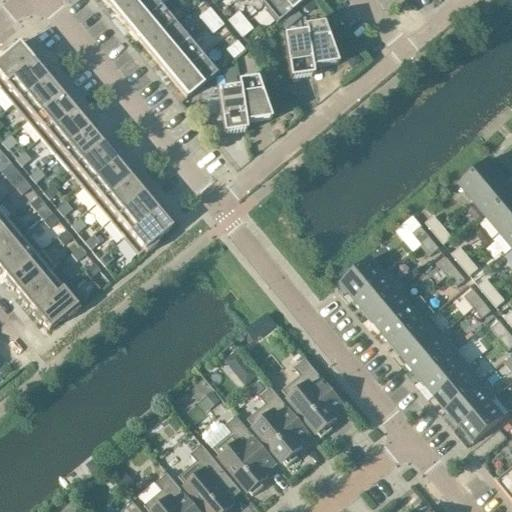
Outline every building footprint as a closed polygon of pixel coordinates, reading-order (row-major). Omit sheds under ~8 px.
[(136,0),(102,0),(100,2),(107,11),(109,10),(114,17),(113,18),(114,19),(136,0)] [(160,8),(153,0),(136,0),(114,19),(121,28),(122,27),(128,34),(127,35),(128,35),(160,8)] [(272,0),(255,0),(262,8),(272,0)] [(272,0),(262,8),(276,25),(306,0),(272,0)] [(174,25),(160,8),(128,35),(135,44),(136,43),(142,50),(141,51),(141,52),(174,25)] [(216,18),(208,10),(198,19),(205,27),(216,18)] [(300,18),(294,11),(278,25),(284,31),(300,18)] [(245,22),(238,14),(227,23),(234,31),(245,22)] [(223,27),(216,18),(205,27),(212,36),(223,27)] [(241,40),(252,31),(245,22),(234,31),(241,40)] [(188,42),(174,25),(141,52),(149,61),(150,60),(156,67),(155,68),(155,69),(188,42)] [(310,72),(336,68),(322,27),(303,30),(304,36),(310,72)] [(310,72),(304,36),(282,39),(288,83),(312,79),(310,72)] [(202,58),(188,42),(155,69),(163,78),(164,76),(170,83),(168,85),(169,85),(202,58)] [(243,52),(236,43),(225,52),(233,60),(243,52)] [(0,89),(34,61),(26,52),(24,53),(18,46),(1,59),(0,58),(0,89)] [(169,85),(176,94),(178,93),(185,102),(216,76),(202,58),(169,85)] [(48,78),(47,77),(45,79),(40,73),(42,71),(34,61),(0,89),(0,94),(12,108),(48,78)] [(62,95),(61,94),(59,96),(54,89),(56,88),(48,78),(12,108),(25,125),(62,95)] [(244,127),(270,123),(256,82),(236,85),(237,91),(244,127)] [(244,127),(237,91),(215,95),(222,138),(245,135),(244,127)] [(75,111),(75,110),(73,112),(68,106),(70,104),(62,95),(25,125),(39,141),(75,111)] [(89,128),(89,127),(87,129),(81,122),(83,121),(75,111),(39,141),(53,158),(89,128)] [(103,144),(101,145),(95,139),(97,137),(89,128),(53,158),(67,174),(103,144)] [(16,145),(10,138),(0,145),(7,153),(16,145)] [(117,161),(116,160),(114,162),(109,156),(111,154),(103,144),(67,174),(81,191),(117,161)] [(29,162),(23,154),(14,162),(20,169),(29,162)] [(131,177),(130,177),(128,179),(123,172),(125,171),(117,161),(81,191),(94,208),(131,177)] [(503,179),(489,162),(459,187),(473,204),(503,179)] [(16,173),(10,166),(1,173),(7,181),(16,173)] [(43,179),(37,171),(28,179),(34,186),(43,179)] [(142,195),(137,189),(139,187),(131,177),(94,208),(108,224),(144,194),(144,193),(142,195)] [(511,197),(511,190),(503,179),(473,204),(486,219),(511,197)] [(30,190),(23,182),(14,190),(21,197),(30,190)] [(57,195),(51,188),(42,195),(48,203),(57,195)] [(152,204),(144,194),(108,224),(122,241),(158,211),(158,210),(156,212),(151,205),(152,204)] [(511,224),(511,197),(486,219),(499,235),(511,224)] [(43,206),(37,199),(28,207),(34,214),(43,206)] [(71,212),(65,204),(56,212),(62,219),(71,212)] [(145,256),(157,246),(154,243),(171,230),(164,222),(166,220),(158,211),(122,241),(136,258),(143,253),(145,256)] [(57,223),(51,216),(42,223),(48,231),(57,223)] [(442,229),(433,218),(425,225),(434,236),(442,229)] [(20,241),(27,235),(14,219),(6,225),(0,230),(0,258),(20,241)] [(85,228),(78,221),(69,228),(76,236),(85,228)] [(511,224),(499,235),(511,250),(511,224)] [(429,240),(420,229),(412,236),(421,247),(429,240)] [(434,236),(443,247),(451,240),(442,229),(434,236)] [(71,240),(65,232),(56,240),(62,247),(71,240)] [(20,241),(0,258),(0,274),(5,281),(3,283),(4,283),(40,253),(26,236),(20,241)] [(99,245),(92,237),(83,245),(89,252),(99,245)] [(430,258),(438,251),(429,240),(421,247),(430,258)] [(85,256),(79,249),(70,256),(76,264),(85,256)] [(468,261),(459,250),(451,257),(460,268),(468,261)] [(54,270),(40,253),(4,283),(12,293),(14,291),(19,298),(17,299),(18,300),(54,270)] [(112,261),(106,254),(97,262),(103,269),(112,261)] [(383,276),(370,261),(340,286),(354,302),(390,273),(389,271),(383,276)] [(455,271),(446,261),(438,268),(447,278),(455,271)] [(460,268),(469,279),(477,271),(468,261),(460,268)] [(99,273),(92,265),(83,273),(90,280),(99,273)] [(61,291),(48,275),(55,270),(54,270),(18,300),(26,309),(28,308),(33,314),(31,316),(68,286),(67,286),(61,291)] [(456,289),(464,282),(455,271),(447,278),(456,289)] [(403,288),(390,273),(354,302),(367,318),(403,288)] [(495,292),(486,282),(477,289),(486,299),(495,292)] [(82,303),(68,286),(31,316),(39,326),(41,324),(48,332),(64,318),(67,321),(78,311),(76,309),(82,303)] [(410,309),(398,295),(404,289),(403,288),(367,318),(380,334),(410,309)] [(482,303),(472,292),(464,299),(473,310),(482,303)] [(486,299),(495,310),(504,303),(495,292),(486,299)] [(482,321),(490,314),(482,303),(473,310),(482,321)] [(423,325),(410,309),(380,334),(393,349),(423,325)] [(511,312),(511,313),(503,320),(511,330),(511,312)] [(267,317),(259,324),(267,333),(275,326),(267,317)] [(508,335),(499,324),(490,331),(499,342),(508,335)] [(442,335),(441,334),(435,339),(423,325),(393,349),(407,365),(442,335)] [(456,351),(442,335),(407,365),(420,381),(456,351)] [(508,353),(511,349),(511,339),(508,335),(499,342),(508,353)] [(469,367),(468,366),(462,371),(450,357),(456,352),(456,351),(420,381),(433,397),(469,367)] [(258,377),(237,353),(225,363),(246,388),(258,377)] [(282,393),(321,441),(332,431),(329,427),(336,420),(333,417),(344,408),(305,361),(293,371),(300,378),(282,393)] [(482,383),(469,367),(433,397),(446,413),(482,383)] [(495,398),(482,383),(446,413),(459,428),(495,398)] [(309,437),(270,390),(259,400),(265,407),(247,422),(286,469),(298,460),(294,456),(302,449),(299,446),(309,437)] [(209,395),(198,405),(206,414),(218,405),(209,395)] [(503,420),(490,405),(496,400),(495,398),(459,428),(473,445),(503,420)] [(275,465),(236,419),(224,428),(231,436),(213,451),(252,498),(263,489),(260,484),(267,478),(264,474),(275,465)] [(506,441),(499,433),(472,456),(478,464),(506,441)] [(240,494),(201,447),(190,457),(196,464),(178,479),(205,511),(226,511),(233,507),(230,503),(240,494)] [(124,476),(117,482),(125,493),(133,487),(124,476)] [(196,511),(167,476),(155,486),(162,493),(144,508),(147,511),(196,511)] [(511,477),(500,488),(496,483),(495,484),(511,504),(511,477)]
